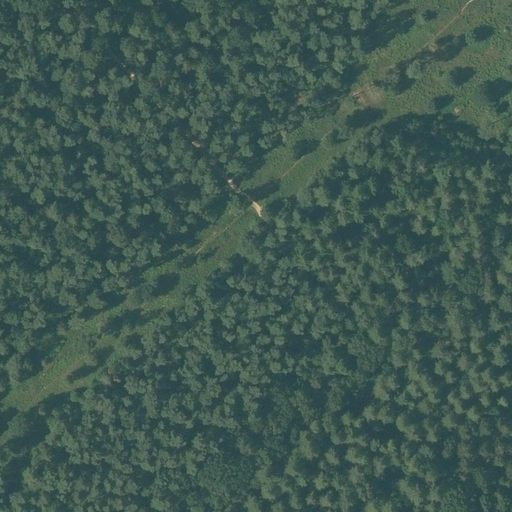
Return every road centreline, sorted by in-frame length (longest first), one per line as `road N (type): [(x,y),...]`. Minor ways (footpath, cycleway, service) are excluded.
road 1 (track): [(0,426),(250,204)]
road 2 (track): [(250,204),(61,0)]
